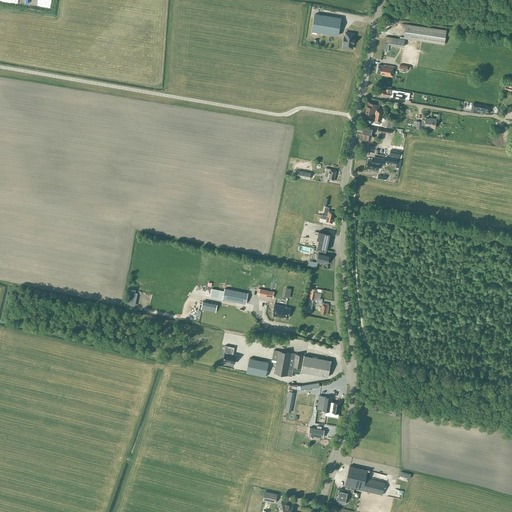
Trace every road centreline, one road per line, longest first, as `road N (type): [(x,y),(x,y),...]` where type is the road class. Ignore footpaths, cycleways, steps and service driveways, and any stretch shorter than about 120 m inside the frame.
road 1 (track): [(0,66),(280,115),(304,108),(356,116)]
road 2 (tertiary): [(343,246),(346,169),(380,0)]
road 3 (unclassified): [(354,379),(341,358),(335,271),(343,246)]
road 4 (tertiary): [(319,511),(354,379)]
road 5 (tertiary): [(354,379),(343,246)]
